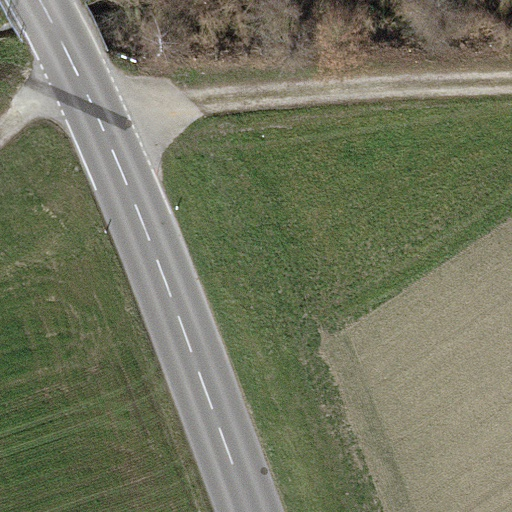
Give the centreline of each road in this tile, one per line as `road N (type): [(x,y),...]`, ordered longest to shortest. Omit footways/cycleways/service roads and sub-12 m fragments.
road 1 (secondary): [(42,0),(95,106),(247,511)]
road 2 (track): [(511,97),(213,113),(95,106),(27,120),(0,146)]
